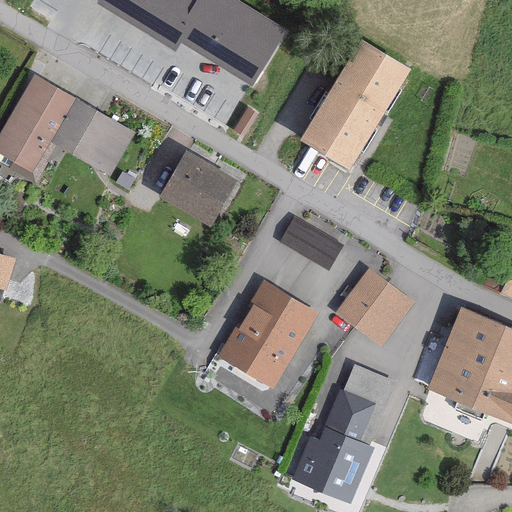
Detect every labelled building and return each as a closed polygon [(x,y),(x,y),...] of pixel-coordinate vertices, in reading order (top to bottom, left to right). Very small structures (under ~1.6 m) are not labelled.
[(282,26),(237,0),(103,0),(102,3),(176,47),(181,39),(250,79),(282,26)] [(409,70),(360,40),(300,139),(349,168),(409,70)] [(126,132),(25,79),(0,125),(0,164),(28,179),(46,146),(103,175),(126,132)] [(229,182),(184,156),(162,195),(207,221),(229,182)] [(280,241),(332,265),(344,239),(293,215),(280,241)] [(511,255),(493,291),(511,300),(511,255)] [(0,289),(8,262),(0,259),(0,289)] [(413,301),(369,269),(337,313),(381,345),(413,301)] [(309,316),(263,290),(226,353),(272,380),(309,316)] [(511,331),(458,311),(428,389),(511,420),(511,331)] [(374,403),(337,389),(304,480),(352,497),(369,449),(358,445),(374,403)]
